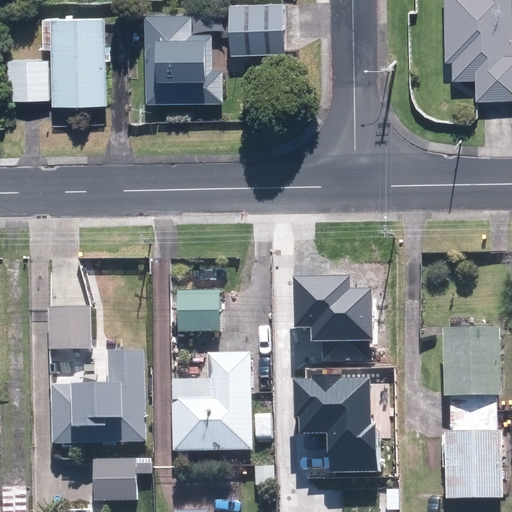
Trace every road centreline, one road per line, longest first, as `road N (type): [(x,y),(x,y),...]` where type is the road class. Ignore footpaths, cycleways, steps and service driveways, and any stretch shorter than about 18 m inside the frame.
road 1 (tertiary): [(356,188),(0,193)]
road 2 (residential): [(356,188),(353,0)]
road 3 (tertiary): [(511,185),(356,188)]
